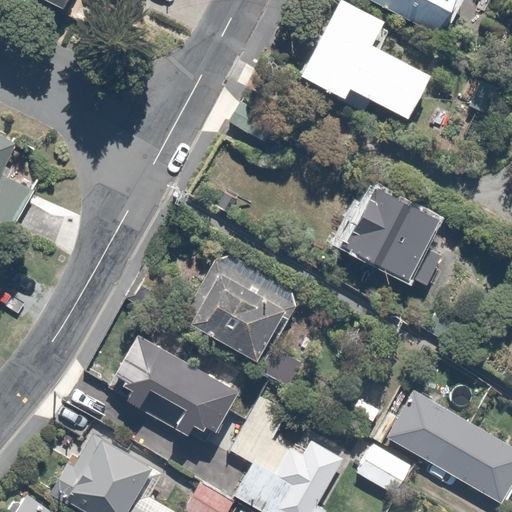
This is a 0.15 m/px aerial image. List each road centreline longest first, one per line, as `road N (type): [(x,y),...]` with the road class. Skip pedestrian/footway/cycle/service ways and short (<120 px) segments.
road 1 (residential): [(0,408),(72,311),(144,174)]
road 2 (residential): [(144,174),(240,0)]
road 3 (residential): [(144,174),(87,119),(0,75)]
